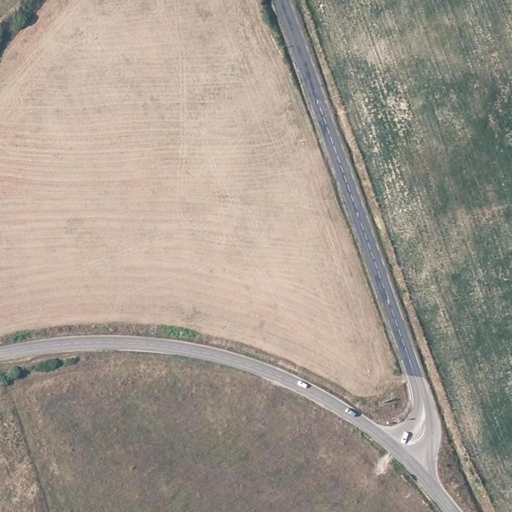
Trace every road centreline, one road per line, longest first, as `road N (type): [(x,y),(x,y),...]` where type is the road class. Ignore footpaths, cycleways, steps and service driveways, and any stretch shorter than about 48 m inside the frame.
road 1 (tertiary): [(281,0),(419,399)]
road 2 (tertiary): [(0,354),(143,343),(238,361),(315,393),(392,449)]
